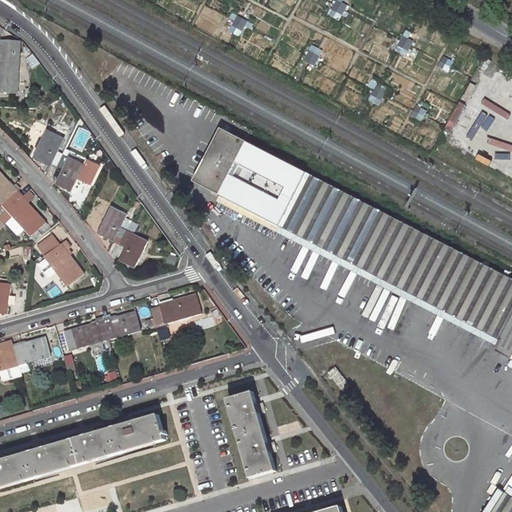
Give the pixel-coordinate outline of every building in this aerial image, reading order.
[(334,0),(329,16),(341,20),(347,4),(335,0),(334,0)] [(397,50),(402,54),(414,42),(406,34),(398,41),(402,45),(397,50)] [(23,48),(4,45),(0,89),(0,94),(18,97),(23,48)] [(315,65),(322,51),(312,45),(305,60),(315,65)] [(380,105),(387,89),(376,85),(369,101),(380,105)] [(59,149),(66,135),(50,127),(36,155),(44,159),(45,157),(58,163),(64,152),(59,149)] [(195,182),(501,341),(496,352),(511,361),(511,360),(511,279),(223,129),(195,182)] [(72,189),(86,163),(64,152),(58,163),(64,166),(57,180),(65,184),(64,185),(72,189)] [(11,186),(0,173),(0,201),(2,204),(18,189),(13,184),(11,186)] [(38,216),(21,197),(23,195),(18,189),(2,204),(8,210),(9,209),(18,219),(16,220),(24,228),(38,216)] [(121,242),(132,221),(127,218),(128,215),(114,207),(99,233),(106,237),(108,235),(121,242)] [(133,268),(147,242),(133,234),(138,225),(132,221),(121,242),(126,245),(119,258),(125,262),(124,264),(133,268)] [(37,246),(68,285),(83,273),(65,250),(69,247),(64,241),(59,245),(51,235),(37,246)] [(46,259),(39,265),(49,278),(56,272),(46,259)] [(0,309),(7,310),(10,282),(0,280),(0,309)] [(166,322),(201,312),(196,294),(168,301),(167,299),(159,301),(161,306),(151,309),(157,329),(167,326),(166,322)] [(115,334),(126,331),(127,333),(140,329),(135,311),(110,318),(110,315),(103,317),(108,336),(109,338),(116,336),(115,334)] [(91,341),(101,338),(102,340),(109,338),(108,336),(103,317),(95,319),(96,322),(73,329),(78,347),(91,343),(91,341)] [(167,326),(157,329),(160,339),(170,336),(167,326)] [(28,359),(37,356),(38,358),(51,354),(46,336),(21,343),(21,340),(13,342),(21,372),(31,370),(28,359)] [(0,342),(0,344),(1,349),(6,347),(5,344),(13,342),(12,339),(0,342)] [(0,349),(0,370),(2,379),(21,373),(21,372),(13,342),(5,344),(6,347),(1,349),(0,349)] [(93,353),(110,350),(109,342),(92,346),(93,353)] [(63,356),(67,371),(75,368),(71,353),(63,356)] [(351,386),(337,369),(331,375),(344,391),(351,386)] [(257,388),(231,396),(254,475),(281,467),(276,451),(281,449),(279,442),(274,443),(266,416),(271,415),(270,408),(264,410),(257,388)] [(0,486),(169,438),(162,413),(124,424),(122,418),(116,420),(118,426),(88,434),(86,428),(79,430),(81,436),(49,445),(48,440),(41,442),(43,447),(12,456),(10,450),(4,452),(6,458),(0,459),(0,486)] [(511,511),(511,496),(506,493),(493,511),(511,511)]
